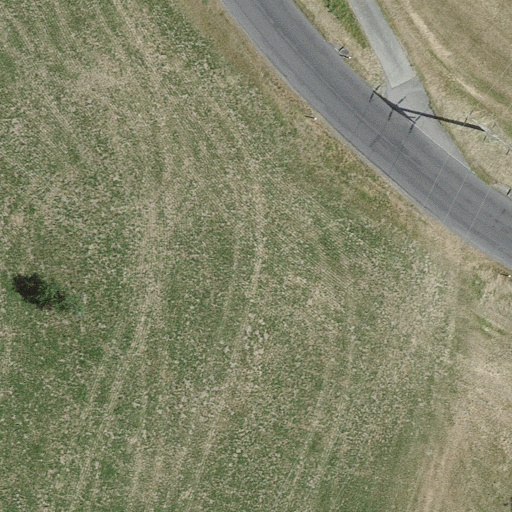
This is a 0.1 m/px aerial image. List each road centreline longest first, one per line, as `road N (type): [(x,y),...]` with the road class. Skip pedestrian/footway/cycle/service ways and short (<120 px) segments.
road 1 (tertiary): [(511,240),(365,129),(254,0)]
road 2 (track): [(417,171),(421,124),(402,68),(363,0)]
